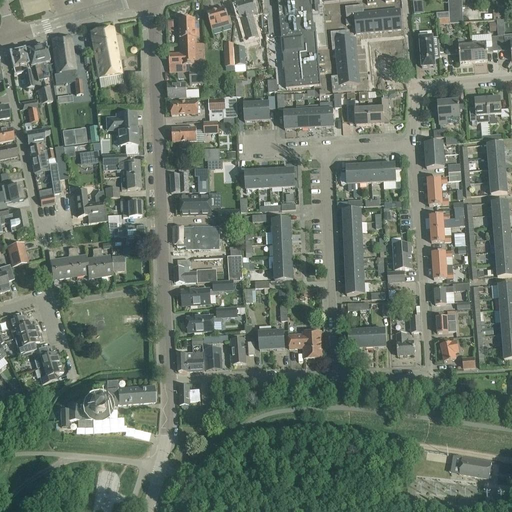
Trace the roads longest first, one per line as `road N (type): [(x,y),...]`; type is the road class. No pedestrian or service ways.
road 1 (secondary): [(167,379),(152,0)]
road 2 (residential): [(335,376),(428,369),(414,146)]
road 3 (track): [(229,440),(295,433),(511,462)]
road 4 (residential): [(1,39),(38,227),(64,222),(60,200)]
road 5 (residential): [(335,376),(324,150)]
road 6 (residential): [(167,379),(335,376)]
road 7 (residential): [(414,146),(419,89),(511,79)]
road 8 (secondary): [(146,511),(166,433),(167,379)]
road 9 (secondary): [(13,36),(132,0)]
